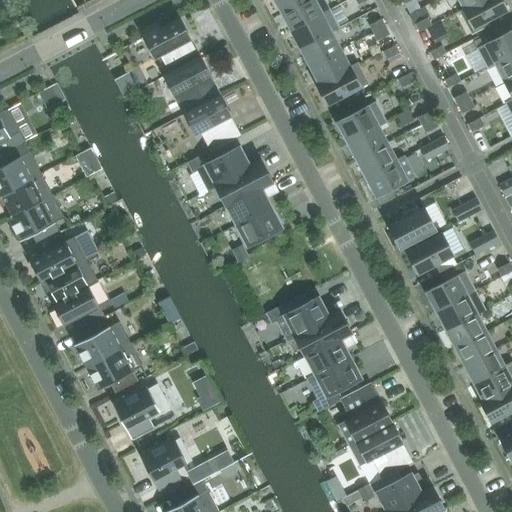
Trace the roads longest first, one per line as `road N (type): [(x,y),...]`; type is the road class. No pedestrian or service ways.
road 1 (residential): [(485,511),(216,0)]
road 2 (residential): [(118,511),(0,290)]
road 3 (residential): [(0,73),(142,0)]
